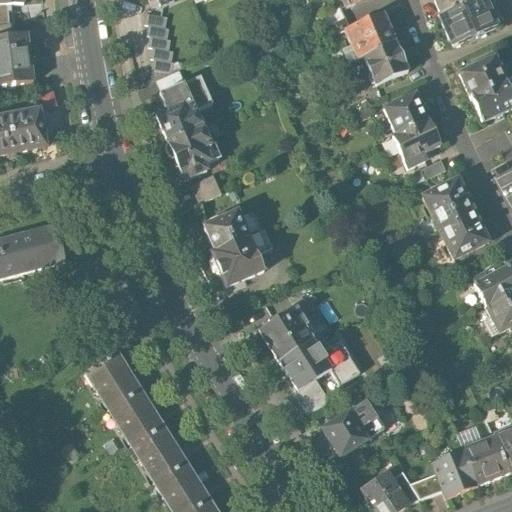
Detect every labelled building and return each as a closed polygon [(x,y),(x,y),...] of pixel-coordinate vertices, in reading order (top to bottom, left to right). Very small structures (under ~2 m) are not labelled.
[(434,0),(441,15),(472,0),(434,0)] [(487,0),(472,0),(441,15),(439,16),(453,46),(499,25),(487,0)] [(13,3),(0,4),(1,17),(14,17),(13,3)] [(179,14),(159,10),(156,22),(160,22),(157,32),(162,33),(160,43),(165,44),(162,55),(167,56),(165,65),(184,69),(186,60),(183,59),(185,49),(180,47),(183,37),(179,36),(181,25),(177,24),(179,14)] [(385,11),(345,29),(359,60),(365,57),(399,42),(385,11)] [(14,17),(1,17),(2,34),(15,34),(14,24),(14,17)] [(2,34),(0,34),(0,82),(37,79),(32,32),(15,34),(2,34)] [(411,69),(399,42),(365,57),(378,85),(411,69)] [(459,71),(471,98),(508,81),(497,55),(459,71)] [(178,75),(156,85),(161,98),(184,88),(178,75)] [(471,98),(482,124),(511,111),(511,89),(508,81),(471,98)] [(383,103),(396,135),(434,119),(421,88),(383,103)] [(153,112),(170,147),(208,129),(191,94),(153,112)] [(0,156),(48,146),(39,106),(0,115),(0,156)] [(434,119),(396,135),(408,163),(445,148),(434,119)] [(170,147),(187,183),(225,165),(208,129),(170,147)] [(462,170),(422,189),(440,226),(480,207),(462,170)] [(216,174),(193,185),(201,203),(225,192),(216,174)] [(202,220),(216,249),(251,232),(237,203),(202,220)] [(497,242),(480,207),(440,226),(456,261),(497,242)] [(2,237),(0,237),(0,280),(66,260),(55,221),(2,237)] [(269,268),(251,232),(216,249),(213,251),(212,258),(226,289),(269,268)] [(474,284),(487,308),(511,295),(511,266),(511,265),(474,284)] [(511,326),(511,295),(487,308),(500,333),(511,326)] [(295,309),(258,333),(277,362),(314,339),(295,309)] [(314,339),(277,362),(295,391),(332,368),(314,339)] [(115,358),(83,378),(106,414),(138,393),(136,390),(115,358)] [(138,393),(106,414),(129,449),(161,428),(159,425),(138,393)] [(352,407),(318,427),(338,461),(371,442),(364,429),(377,421),(367,404),(355,411),(352,407)] [(387,418),(374,427),(381,437),(394,428),(387,418)] [(161,428),(129,449),(153,484),(184,463),(180,456),(161,428)] [(511,433),(498,438),(511,474),(511,473),(511,433)] [(498,438),(464,450),(477,486),(511,474),(498,438)] [(434,475),(407,486),(416,501),(440,491),(443,499),(477,486),(464,450),(429,463),(434,475)] [(184,463),(153,484),(171,511),(186,511),(208,498),(203,491),(184,463)] [(397,511),(416,501),(407,486),(395,467),(360,489),(374,511),(397,511)] [(216,511),(208,498),(186,511),(216,511)]
